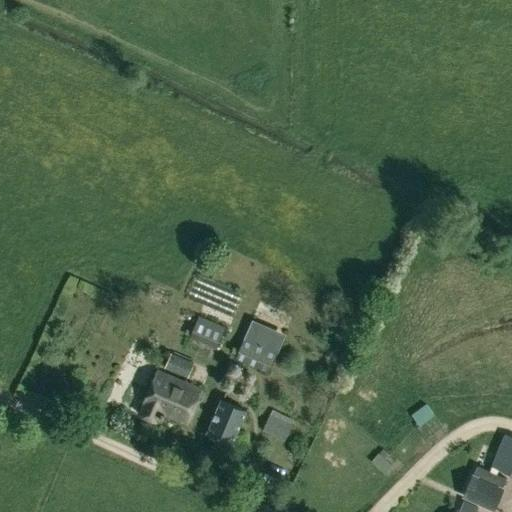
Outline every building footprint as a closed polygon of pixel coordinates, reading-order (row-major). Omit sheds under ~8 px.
[(225,326),(198,314),(189,336),(217,348),(225,326)] [(284,337),(250,323),(236,357),(269,372),(284,337)] [(169,351),(163,367),(187,376),(194,361),(169,351)] [(216,374),(227,378),(233,358),(223,354),(216,374)] [(225,385),(244,392),(251,375),(233,367),(225,385)] [(162,416),(185,426),(201,388),(157,370),(139,413),(159,422),(162,416)] [(220,398),(205,432),(232,442),(247,409),(220,398)] [(426,405),(411,416),(418,425),(433,414),(426,405)] [(284,440),(292,423),(269,412),(262,429),(284,440)] [(511,475),(511,437),(504,434),(490,466),(511,475)] [(383,450),(379,454),(378,454),(372,462),(385,473),(391,465),(385,459),(389,455),(383,450)] [(461,498),(494,511),(504,488),(503,487),(506,478),(477,466),(474,474),(472,473),(461,498)]
